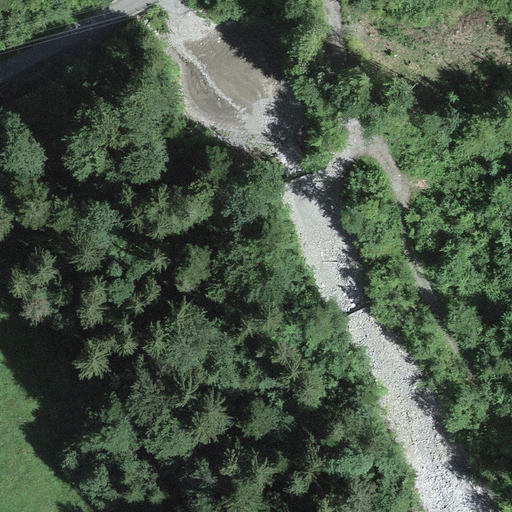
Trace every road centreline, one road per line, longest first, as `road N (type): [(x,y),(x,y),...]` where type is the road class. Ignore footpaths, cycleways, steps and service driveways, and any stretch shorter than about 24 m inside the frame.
road 1 (track): [(323,0),(355,106),(392,180),(412,295),(511,430)]
road 2 (residential): [(0,74),(115,8)]
